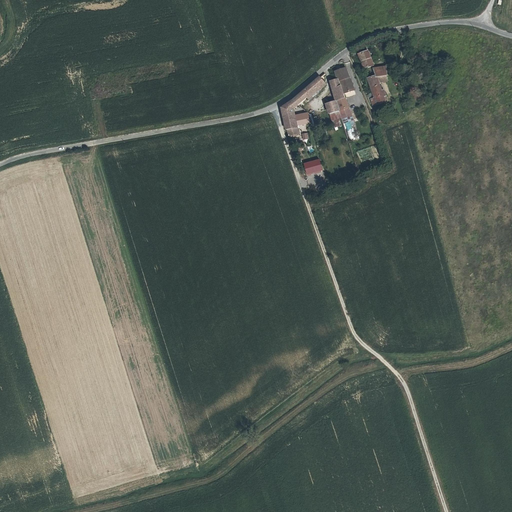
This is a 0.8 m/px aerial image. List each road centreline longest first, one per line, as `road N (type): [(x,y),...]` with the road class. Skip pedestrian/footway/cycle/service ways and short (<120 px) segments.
road 1 (unclassified): [(482,25),(439,22),(373,35),(275,106),(251,114),(0,165)]
road 2 (track): [(275,106),(354,334),(405,387),(447,511)]
